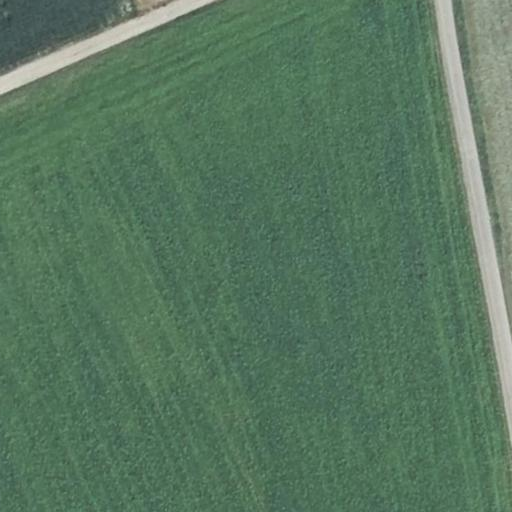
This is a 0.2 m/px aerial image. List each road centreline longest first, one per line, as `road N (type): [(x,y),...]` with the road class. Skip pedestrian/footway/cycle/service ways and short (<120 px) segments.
road 1 (track): [(445,0),(511,379)]
road 2 (track): [(192,0),(0,84)]
